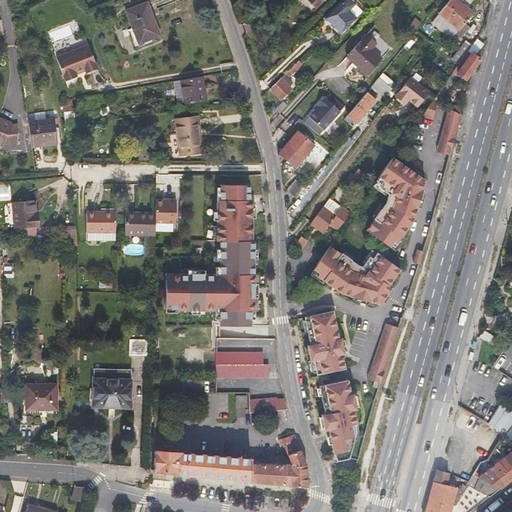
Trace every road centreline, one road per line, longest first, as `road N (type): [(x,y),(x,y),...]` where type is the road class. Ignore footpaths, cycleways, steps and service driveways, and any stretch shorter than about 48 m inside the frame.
road 1 (tertiary): [(314,511),(321,486),(289,375),(274,167),(221,0)]
road 2 (primary): [(511,21),(379,511)]
road 3 (primary): [(410,511),(511,125)]
road 4 (tertiary): [(102,491),(228,511)]
